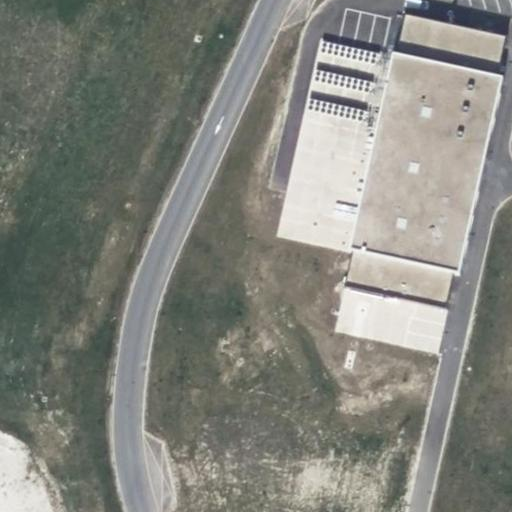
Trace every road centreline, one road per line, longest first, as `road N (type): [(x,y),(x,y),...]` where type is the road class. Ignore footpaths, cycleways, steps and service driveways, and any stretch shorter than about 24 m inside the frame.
road 1 (unclassified): [(276,0),(168,233),(126,383),(143,511)]
road 2 (unclassified): [(490,178),(418,511)]
